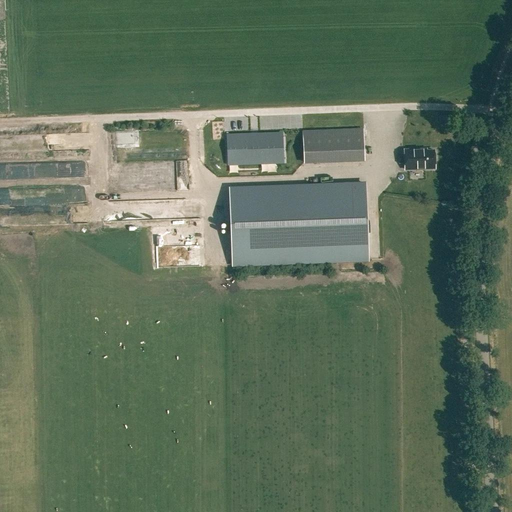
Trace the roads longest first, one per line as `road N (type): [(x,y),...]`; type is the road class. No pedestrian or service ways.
road 1 (unclassified): [(0,121),(404,106),(502,114)]
road 2 (tertiary): [(489,511),(479,216),(502,114)]
